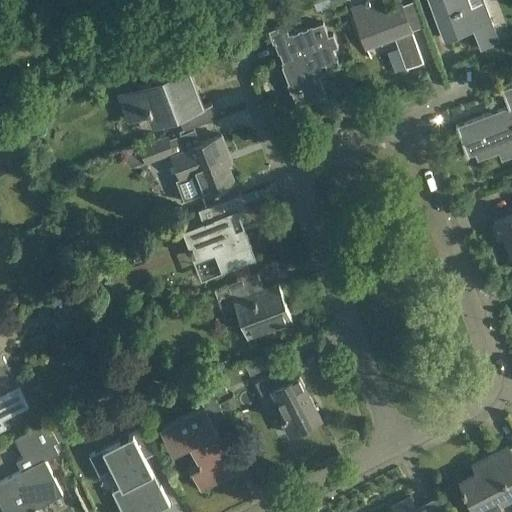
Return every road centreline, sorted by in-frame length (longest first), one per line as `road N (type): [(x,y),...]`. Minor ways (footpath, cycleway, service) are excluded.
road 1 (residential): [(485,398),(493,354),(415,157),(382,139)]
road 2 (residential): [(301,193),(397,448)]
road 3 (residential): [(301,193),(279,164),(236,60)]
road 4 (residential): [(271,511),(397,448)]
